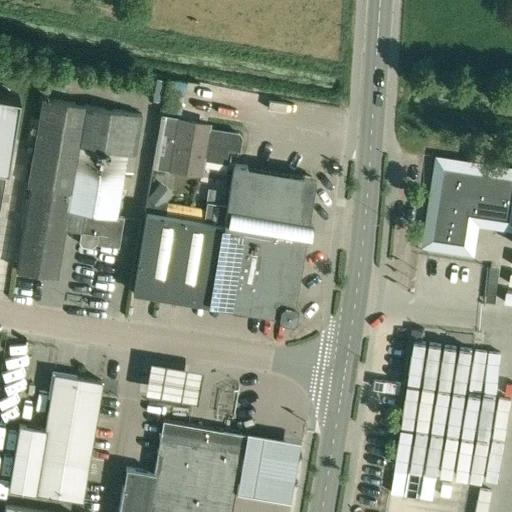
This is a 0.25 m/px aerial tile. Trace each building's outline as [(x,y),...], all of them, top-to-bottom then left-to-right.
[(0,201),(5,168),(7,169),(18,96),(0,92),(0,201)] [(30,185),(18,269),(54,275),(56,276),(64,228),(80,231),(79,241),(82,245),(90,246),(96,243),(107,246),(118,248),(120,237),(123,216),(116,215),(124,168),(132,170),(142,113),(84,103),(43,96),(28,185),(30,185)] [(166,117),(157,166),(200,173),(202,161),(229,165),(231,152),(236,153),(239,134),(201,128),(202,123),(166,117)] [(470,151),(469,162),(493,165),(495,154),(470,151)] [(429,241),(469,247),(474,217),(511,223),(511,171),(441,161),(429,241)] [(205,208),(165,201),(148,198),(132,289),(189,299),(190,296),(250,306),(249,309),(278,314),(282,319),(292,320),(296,317),(298,307),(294,303),(315,178),(233,164),(226,204),(206,201),(205,208)] [(161,182),(148,198),(165,201),(173,192),(161,182)] [(199,367),(148,359),(143,390),(194,398),(199,367)] [(54,371),(45,428),(16,423),(6,486),(82,498),(101,379),(54,371)] [(126,467),(117,511),(228,511),(237,469),(203,463),(210,425),(162,419),(154,471),(126,467)] [(271,435),(248,431),(237,493),(261,497),(289,502),(300,440),(271,435)]
